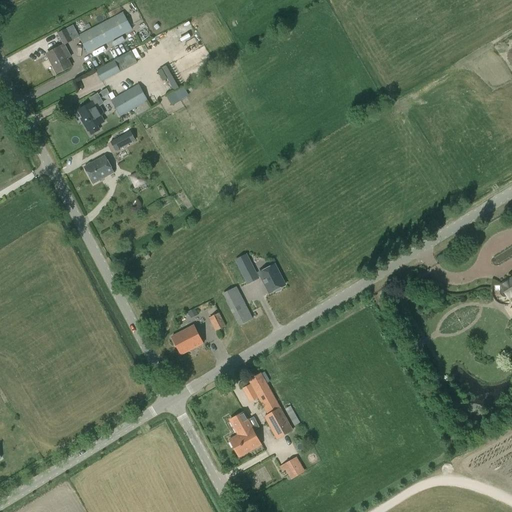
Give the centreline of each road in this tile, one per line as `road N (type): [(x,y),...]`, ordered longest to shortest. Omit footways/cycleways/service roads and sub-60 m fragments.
road 1 (unclassified): [(172,400),(511,191)]
road 2 (unclassified): [(172,400),(0,66)]
road 3 (unclassified): [(0,505),(172,400)]
road 4 (unclassified): [(232,511),(172,400)]
